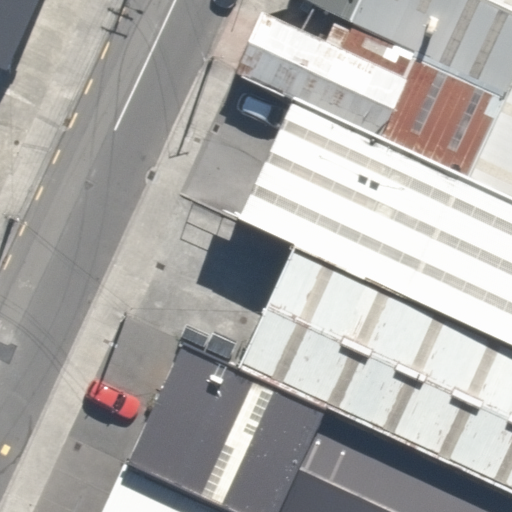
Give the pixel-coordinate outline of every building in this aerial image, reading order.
[(0,0),(0,71),(8,75),(39,0),(0,0)] [(296,0),(350,24),(361,0),(296,0)] [(511,82),(511,0),(361,0),(350,24),(352,26),(505,98),(511,82)] [(293,99),(380,140),(407,81),(325,43),(261,14),(234,72),(293,99)] [(380,140),(466,180),(505,98),(352,26),(349,31),(335,24),(325,43),(407,81),(380,140)] [(511,82),(505,98),(466,180),(511,201),(511,82)] [(380,140),(293,99),(236,221),(292,247),(511,348),(511,201),(466,180),(380,140)] [(511,348),(292,247),(237,366),(327,408),(511,494),(511,348)] [(228,511),(279,511),(327,408),(237,366),(182,341),(125,464),(228,511)] [(511,511),(511,494),(327,408),(279,511),(511,511)] [(228,511),(125,464),(102,511),(228,511)]
